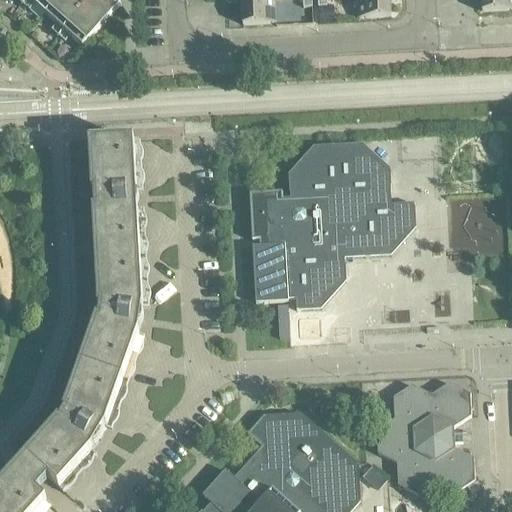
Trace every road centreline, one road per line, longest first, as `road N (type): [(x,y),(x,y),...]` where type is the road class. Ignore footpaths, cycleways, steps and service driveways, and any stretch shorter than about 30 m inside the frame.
road 1 (residential): [(198,369),(500,359)]
road 2 (residential): [(175,0),(177,48),(422,36)]
road 3 (residential): [(198,369),(183,139)]
road 4 (residential): [(94,511),(201,392),(198,369)]
road 5 (residential): [(503,511),(510,504),(500,359)]
